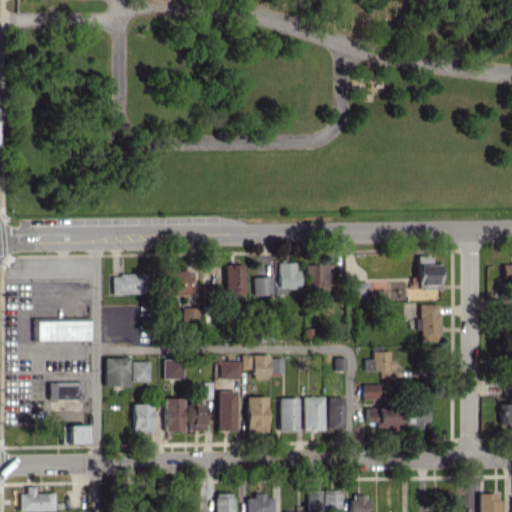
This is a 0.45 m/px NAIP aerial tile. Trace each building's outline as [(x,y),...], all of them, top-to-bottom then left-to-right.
[(274,261),(275,294),(284,293),(284,288),(296,287),(295,261),(274,261)] [(222,264),(223,294),(241,293),(240,263),(222,264)] [(326,291),(327,264),(302,263),(301,290),(326,291)] [(437,287),(436,263),(414,264),(415,288),(437,287)] [(511,263),(500,263),(500,282),(511,281),(511,263)] [(188,294),(188,268),(164,269),(164,294),(188,294)] [(110,274),(110,293),(146,292),(145,273),(110,274)] [(250,295),(269,294),(269,276),(250,276),(250,295)] [(347,299),(364,300),(365,281),(348,281),(347,299)] [(437,303),(417,303),(416,341),(436,341),(437,303)] [(193,307),(179,307),(179,323),(193,323),(193,307)] [(88,320),(33,320),(33,339),(87,340),(88,320)] [(391,351),(370,350),(370,370),(378,370),(378,376),(391,376),(391,351)] [(248,368),(248,354),(238,354),(238,368),(248,368)] [(266,354),(249,354),(249,377),(265,378),(266,354)] [(125,385),(126,357),(101,356),(101,385),(125,385)] [(268,372),(279,372),(280,357),(268,357),(268,372)] [(161,378),(180,378),(180,358),(160,358),(161,378)] [(237,360),(216,359),(216,378),(237,378),(237,360)] [(147,360),(129,360),(128,380),(146,381),(147,360)] [(79,398),(79,381),(46,382),(46,399),(79,398)] [(360,399),(385,398),(384,383),(360,383),(360,399)] [(232,390),(214,390),(214,430),(232,430),(232,390)] [(243,396),(243,430),(264,430),(264,395),(243,396)] [(320,395),(298,396),(299,430),(320,429),(320,395)] [(341,428),(341,396),(324,397),(324,428),(341,428)] [(180,397),(161,397),(162,431),(180,430),(180,397)] [(275,429),(295,430),(295,397),(275,397),(275,429)] [(403,429),(426,428),(425,400),(402,401),(403,429)] [(511,422),(511,402),(497,403),(497,423),(511,422)] [(150,404),(130,403),(129,430),(150,431),(150,404)] [(202,403),(190,403),(190,414),(185,414),(185,430),(203,429),(202,403)] [(361,407),(361,428),(397,427),(396,407),(361,407)] [(85,443),(84,425),(59,425),(59,444),(85,443)] [(16,509),(51,509),(51,492),(33,492),(33,486),(23,486),(23,493),(16,493),(16,509)] [(305,511),(318,511),(318,489),(305,489),(305,511)] [(321,492),(321,510),(339,510),(339,491),(321,492)] [(212,511),(230,511),(231,492),(212,493),(212,511)] [(497,511),(498,493),(476,492),(475,511),(497,511)] [(270,511),(271,497),(263,497),(263,495),(244,494),(243,511),(270,511)] [(367,511),(367,494),(347,494),(347,511),(367,511)]
